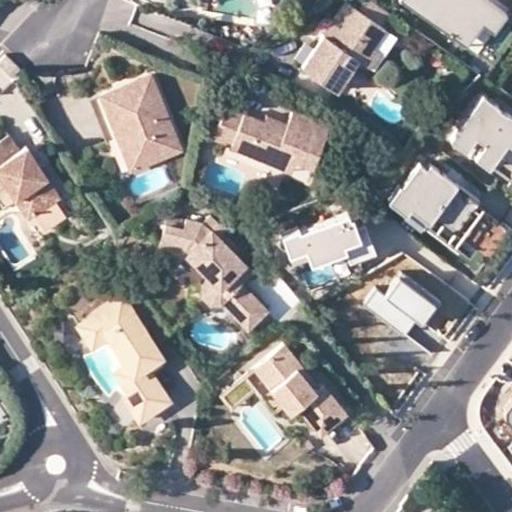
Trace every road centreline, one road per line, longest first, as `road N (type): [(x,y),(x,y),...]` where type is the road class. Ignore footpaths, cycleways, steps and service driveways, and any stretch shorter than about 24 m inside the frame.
road 1 (residential): [(55,464),(82,485),(118,497),(207,511)]
road 2 (residential): [(55,464),(52,420),(0,333)]
road 3 (residential): [(437,412),(511,307)]
road 4 (residential): [(357,511),(437,412)]
road 5 (residential): [(437,412),(508,511)]
